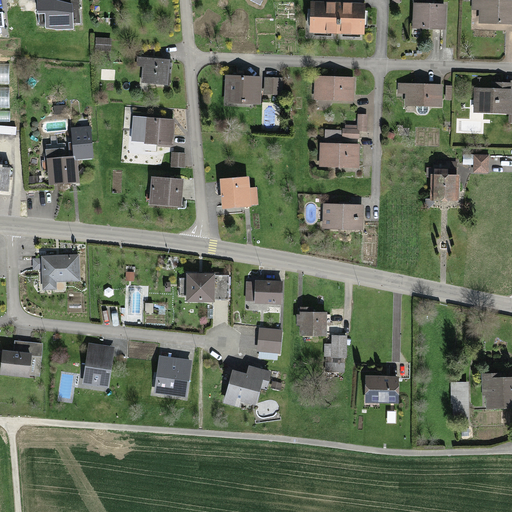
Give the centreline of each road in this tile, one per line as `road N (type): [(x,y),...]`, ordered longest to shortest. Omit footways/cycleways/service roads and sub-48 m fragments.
road 1 (track): [(12,421),(396,456),(511,454)]
road 2 (residential): [(511,72),(191,61)]
road 3 (secondary): [(511,305),(204,246)]
road 4 (residential): [(222,343),(15,321),(9,223)]
road 5 (secondary): [(204,246),(9,223)]
road 6 (residential): [(204,246),(191,61)]
